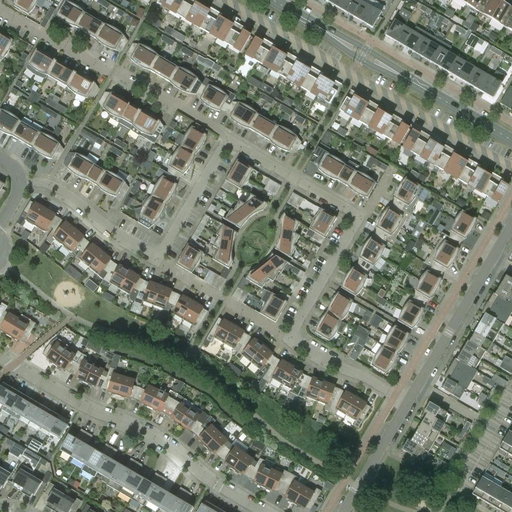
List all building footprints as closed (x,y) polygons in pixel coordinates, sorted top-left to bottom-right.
[(34,9),(36,6),(25,0),(15,0),(15,3),(14,7),(28,15),(31,12),(34,9)] [(169,11),(175,0),(158,0),(157,4),(169,11)] [(175,0),(169,11),(181,18),(191,0),(175,0)] [(196,0),(191,0),(181,18),(193,25),(202,8),(196,5),(198,1),(198,2),(198,1),(196,0)] [(352,0),(340,0),(336,8),(345,13),(352,0)] [(357,0),(352,0),(345,13),(354,18),(363,3),(357,0)] [(418,3),(415,2),(412,0),(405,0),(404,2),(414,9),(418,3)] [(485,0),(469,0),(466,5),(479,12),(485,0)] [(499,0),(485,0),(479,12),(491,19),(502,2),(499,0)] [(62,22),(65,24),(75,6),(73,5),(70,3),(67,2),(64,2),(56,16),(59,19),(62,22)] [(511,12),(511,7),(502,2),(491,19),(504,27),(511,12)] [(371,8),(363,3),(354,18),(363,23),(371,8)] [(78,8),(75,6),(65,24),(66,24),(70,26),(73,27),(76,28),(84,13),(82,11),(80,9),(78,8)] [(371,8),(363,23),(372,29),(381,13),(372,7),(371,8)] [(209,12),(202,8),(193,25),(205,32),(216,12),(211,8),(210,9),(211,9),(209,12)] [(216,12),(205,32),(217,39),(226,22),(220,19),(221,15),(222,16),(222,15),(216,12)] [(76,28),(86,34),(94,19),(84,13),(76,28)] [(404,27),(406,23),(397,17),(385,36),(395,42),(404,27)] [(104,25),(94,19),(86,34),(95,39),(104,25)] [(133,19),(130,24),(135,27),(139,22),(133,19)] [(152,25),(157,28),(161,23),(155,20),(152,25)] [(233,26),(226,22),(217,39),(229,46),(240,26),(234,22),(234,23),(233,26)] [(473,23),(470,30),(475,33),(479,26),(473,23)] [(102,45),(104,47),(115,29),(111,27),(108,26),(104,25),(95,39),(98,42),(100,44),(102,45)] [(240,26),(229,46),(241,53),(250,37),(244,33),(245,29),(246,30),(246,29),(240,26)] [(413,32),(404,27),(395,42),(404,47),(413,32)] [(117,31),(115,29),(104,47),(107,48),(110,49),(113,50),(116,51),(117,49),(122,52),(128,42),(126,39),(124,37),(122,35),(120,33),(117,31)] [(421,37),(413,32),(404,47),(413,52),(421,37)] [(421,37),(413,52),(421,58),(433,37),(425,32),(421,37)] [(0,47),(9,52),(10,50),(11,47),(12,44),(13,41),(0,33),(0,47)] [(495,42),(498,37),(492,33),(489,38),(495,42)] [(465,44),(474,49),(479,39),(471,34),(465,44)] [(439,48),(442,42),(433,37),(421,58),(430,63),(439,48)] [(246,56),(258,63),(270,43),(264,40),(263,40),(264,40),(262,43),(255,39),(255,40),(246,56)] [(488,45),(479,39),(474,49),(482,54),(488,45)] [(275,46),(270,43),(258,63),(270,70),(279,54),(273,50),(274,47),(275,47),(275,46)] [(132,44),(127,54),(131,57),(130,59),(133,63),(136,65),(139,67),(150,49),(147,48),(144,47),(141,46),(138,45),(135,45),(132,44)] [(7,55),(9,52),(0,47),(0,62),(1,62),(3,59),(5,57),(7,55)] [(439,68),(448,53),(439,48),(430,63),(439,68)] [(150,49),(139,67),(140,68),(144,70),(147,71),(150,71),(159,57),(157,55),(154,53),(152,51),(150,49)] [(35,75),(47,54),(44,53),(40,51),(36,50),(25,68),(28,71),(32,73),(35,75)] [(457,58),(448,53),(439,68),(448,73),(457,58)] [(50,56),(47,54),(35,75),(38,77),(41,78),(45,80),(47,76),(56,62),(53,59),(50,56)] [(270,70),(282,77),(293,57),(288,54),(287,54),(288,54),(286,57),(279,54),(270,70)] [(207,59),(205,59),(198,56),(196,60),(211,69),(214,64),(207,59)] [(159,57),(150,71),(160,77),(168,63),(159,57)] [(299,60),(293,57),(282,77),(294,84),(303,68),(297,64),(298,61),(299,61),(299,60)] [(457,58),(448,73),(457,78),(465,63),(457,58)] [(57,82),(66,67),(56,62),(47,76),(57,82)] [(168,63),(160,77),(170,83),(178,68),(168,63)] [(474,68),(465,63),(457,78),(465,83),(474,68)] [(76,73),(66,67),(57,82),(67,88),(67,87),(76,73)] [(178,68),(170,83),(172,85),(174,87),(176,89),(178,90),(189,72),(186,71),(184,70),(181,69),(178,68)] [(294,84),(306,91),(317,71),(311,68),(310,71),(303,68),(294,84)] [(474,89),(483,73),(474,68),(465,83),(474,89)] [(323,74),(317,71),(306,91),(318,98),(327,82),(320,78),(322,75),(323,75),(323,74)] [(191,92),(196,95),(202,85),(201,83),(199,82),(198,80),(196,78),(194,76),(192,74),(189,72),(178,90),(181,92),(184,93),(187,94),(190,95),(191,92)] [(76,95),(86,77),(83,76),(79,74),(76,73),(67,87),(67,88),(69,90),(71,92),(74,93),(76,95)] [(492,79),(492,78),(483,73),(474,89),(483,94),(492,79)] [(89,79),(86,77),(76,95),(79,97),(83,98),(86,99),(90,100),(93,100),(99,90),(94,87),(96,85),(94,83),(91,81),(89,79)] [(492,79),(483,94),(493,99),(502,84),(492,78),(492,79)] [(318,98),(330,105),(341,86),(341,85),(335,81),(335,82),(334,85),(327,82),(318,98)] [(206,106),(209,108),(219,90),(216,89),(214,87),(211,87),(208,86),(206,85),(204,85),(202,85),(196,95),(201,98),(199,100),(201,102),(204,104),(206,106)] [(230,106),(232,103),(235,96),(220,87),(219,90),(209,108),(211,109),(214,110),(217,111),(220,112),(221,110),(226,113),(230,106)] [(511,88),(510,87),(500,104),(511,112),(510,115),(511,115),(511,88)] [(339,110),(351,118),(361,101),(354,98),(356,95),(357,95),(357,94),(351,90),(350,91),(351,91),(339,110)] [(109,114),(111,116),(122,98),(119,97),(116,95),(113,94),(111,94),(109,96),(104,93),(99,103),(100,106),(102,108),(104,110),(106,112),(109,114)] [(45,103),(54,109),(57,104),(52,100),(48,98),(45,103)] [(122,98),(111,116),(110,119),(120,125),(122,120),(131,105),(129,103),(126,101),(124,100),(122,98)] [(286,98),(282,103),(290,107),(293,102),(286,98)] [(368,105),(361,101),(351,118),(363,125),(375,105),(369,101),(369,102),(368,105)] [(232,103),(230,106),(226,113),(231,115),(229,118),(232,121),(236,123),(239,125),(249,108),(246,106),(244,105),(241,104),(238,103),(235,103),(232,103)] [(67,109),(57,104),(54,109),(64,115),(67,109)] [(129,130),(132,126),(140,111),(131,105),(122,120),(120,125),(129,130)] [(381,108),(375,105),(363,125),(375,132),(385,115),(378,112),(380,109),(381,108)] [(249,108),(239,125),(239,126),(243,128),(246,129),(250,130),(258,115),(256,113),(254,111),(251,109),(249,108)] [(0,131),(1,132),(11,115),(9,113),(4,111),(0,110),(0,131)] [(140,111),(132,126),(129,130),(139,136),(140,135),(141,133),(151,115),(149,114),(146,113),(143,112),(140,111)] [(12,115),(11,115),(1,132),(5,134),(8,136),(12,137),(20,122),(18,119),(15,117),(12,115)] [(151,115),(141,133),(140,135),(155,144),(164,128),(159,125),(161,123),(158,121),(156,119),(154,117),(151,115)] [(258,115),(250,130),(259,135),(268,121),(258,115)] [(391,119),(385,115),(375,132),(387,139),(399,119),(393,115),(393,116),(391,119)] [(12,137),(22,142),(30,128),(32,125),(32,122),(25,118),(22,120),(20,122),(12,137)] [(399,119),(387,139),(399,146),(409,130),(402,126),(404,122),(404,123),(405,122),(399,119)] [(268,121),(259,135),(269,141),(278,127),(268,121)] [(186,134),(184,137),(202,147),(203,144),(204,141),(206,139),(206,136),(205,135),(207,131),(196,124),(192,127),(190,129),(188,132),(186,134)] [(173,130),(168,127),(163,137),(167,140),(169,137),(170,137),(174,130),(173,130)] [(278,127),(269,141),(271,143),(273,145),(275,147),(278,148),(288,131),(286,129),(283,128),(280,127),(278,127)] [(40,133),(30,128),(22,142),(31,148),(40,133)] [(291,133),(288,131),(278,148),(280,150),(283,151),(286,152),(289,153),(290,150),(295,153),(301,144),(299,141),(298,139),(295,137),(293,134),(291,133)] [(403,148),(415,155),(427,135),(421,132),(421,133),(419,136),(412,132),(403,148)] [(38,153),(40,155),(51,138),(48,136),(45,135),(43,134),(40,133),(31,148),(32,148),(33,150),(35,152),(38,153)] [(433,139),(427,135),(415,155),(427,162),(437,146),(430,142),(432,139),(433,139)] [(200,149),(202,147),(184,137),(183,139),(181,145),(180,147),(195,156),(196,153),(200,149)] [(327,146),(330,141),(324,137),(321,143),(327,146)] [(53,139),(51,138),(40,155),(43,156),(45,158),(48,159),(52,160),(53,157),(58,160),(64,150),(60,145),(58,143),(55,141),(53,139)] [(324,175),(327,177),(337,159),(335,158),(332,157),(329,156),(330,149),(320,143),(313,155),(318,158),(314,164),(319,167),(318,169),(320,171),(322,174),(324,175)] [(443,150),(437,146),(427,162),(439,169),(451,149),(445,146),(444,146),(445,147),(443,150)] [(194,158),(195,156),(180,147),(178,149),(175,154),(173,156),(190,166),(192,164),(194,158)] [(439,169),(451,176),(460,160),(454,156),(456,153),(451,149),(439,169)] [(69,153),(63,163),(68,166),(67,169),(69,171),(71,172),(73,174),(76,176),(86,159),(83,157),(80,156),(78,155),(75,154),(69,153)] [(189,169),(190,166),(173,156),(172,159),(170,162),(169,165),(168,169),(167,173),(168,173),(178,179),(180,174),(183,176),(185,174),(187,171),(189,169)] [(88,160),(86,159),(76,176),(78,177),(80,178),(84,180),(87,180),(95,166),(93,164),(90,161),(88,160)] [(340,161),(337,159),(327,177),(329,178),(332,180),(335,180),(338,181),(346,167),(344,165),(342,163),(340,161)] [(467,164),(460,160),(451,176),(463,183),(474,163),(469,160),(468,160),(469,161),(467,164)] [(231,171),(247,180),(253,170),(237,161),(231,171)] [(347,187),(356,172),(359,167),(349,161),(346,167),(338,181),(347,187)] [(463,183),(475,190),(484,174),(478,170),(479,167),(480,167),(480,166),(474,163),(463,183)] [(95,166),(87,180),(97,186),(105,172),(95,166)] [(175,184),(178,179),(168,173),(167,173),(159,169),(156,175),(161,178),(159,181),(157,183),(155,186),(173,196),(174,193),(176,189),(177,185),(175,184)] [(241,190),(247,180),(231,171),(225,181),(238,188),(241,190)] [(106,193),(116,176),(114,175),(111,173),(108,172),(105,172),(97,186),(99,188),(101,190),(103,192),(106,193)] [(359,173),(356,172),(347,187),(350,190),(353,192),(356,194),(367,177),(364,175),(361,174),(359,173)] [(416,181),(422,184),(426,178),(420,174),(416,181)] [(491,178),(484,174),(475,190),(487,197),(498,177),(492,174),(492,175),(491,178)] [(116,176),(106,193),(108,195),(111,196),(114,197),(117,198),(118,196),(123,198),(129,189),(126,185),(123,181),(121,179),(119,178),(116,176)] [(369,178),(367,177),(356,194),(359,196),(363,197),(367,199),(376,184),(374,182),(372,180),(369,178)] [(487,197),(499,204),(508,188),(501,184),(503,181),(504,181),(504,180),(498,177),(487,197)] [(400,185),(398,187),(418,199),(424,189),(406,178),(403,181),(400,185)] [(264,190),(269,193),(275,183),(270,180),(264,190)] [(225,181),(221,188),(234,195),(238,188),(225,181)] [(281,186),(275,183),(269,193),(275,196),(281,186)] [(152,193),(151,197),(166,205),(168,203),(171,200),(173,196),(155,186),(153,190),(152,193)] [(412,210),(418,199),(398,187),(397,190),(395,194),(394,199),(396,200),(393,205),(411,215),(414,211),(412,210)] [(293,193),(287,203),(292,207),(298,196),(293,193)] [(260,212),(263,211),(267,204),(250,195),(248,199),(245,201),(244,204),(258,213),(260,212)] [(133,200),(128,196),(123,205),(128,209),(133,200)] [(304,200),(298,196),(292,207),(298,210),(304,200)] [(166,205),(151,197),(148,200),(146,203),(144,206),(161,216),(163,213),(164,209),(166,205)] [(47,207),(40,205),(40,206),(35,204),(30,201),(17,224),(22,226),(25,221),(35,227),(47,207)] [(255,215),(258,213),(244,204),(239,202),(237,206),(234,208),(232,211),(248,220),(250,218),(252,216),(255,215)] [(408,220),(411,215),(393,205),(390,210),(388,208),(385,211),(382,215),(381,217),(401,229),(407,219),(408,220)] [(159,219),(161,216),(144,206),(142,209),(140,213),(139,217),(138,223),(148,229),(151,224),(154,225),(156,223),(159,219)] [(52,211),(47,207),(35,227),(45,233),(49,227),(53,230),(60,219),(55,216),(51,213),(52,211)] [(232,211),(231,210),(229,214),(226,216),(224,219),(223,219),(240,229),(242,227),(244,224),(246,222),(248,220),(232,211)] [(315,220),(331,229),(337,219),(321,210),(315,220)] [(456,218),(455,220),(472,231),(474,228),(475,225),(476,222),(477,220),(462,211),(460,213),(458,215),(456,218)] [(487,221),(491,216),(484,212),(481,218),(487,221)] [(295,235),(296,234),(297,231),(298,228),(300,224),(284,214),(280,221),(280,223),(280,224),(280,226),(295,235)] [(395,240),(401,229),(381,217),(379,220),(377,224),(376,229),(379,230),(376,235),(382,239),(385,241),(394,245),(397,241),(395,240)] [(62,246),(76,228),(71,225),(70,226),(66,223),(65,223),(60,219),(53,230),(46,240),(51,244),(54,240),(62,246)] [(433,228),(436,222),(430,219),(427,224),(433,228)] [(325,239),(331,229),(315,220),(309,230),(315,233),(325,239)] [(420,220),(411,235),(418,239),(427,224),(420,220)] [(471,233),(472,231),(455,220),(453,223),(452,225),(451,228),(450,232),(450,235),(450,238),(460,244),(462,239),(465,240),(467,238),(469,235),(471,233)] [(216,236),(217,236),(233,245),(234,243),(235,240),(236,237),(238,234),(220,224),(221,225),(219,228),(218,232),(216,236)] [(300,237),(296,234),(295,235),(280,226),(280,229),(280,232),(280,235),(279,238),(295,248),(295,247),(297,244),(297,241),(300,237)] [(81,233),(76,228),(62,246),(71,253),(75,248),(80,251),(88,242),(83,238),(84,238),(80,234),(81,233)] [(321,244),(325,239),(315,233),(311,239),(321,244)] [(460,244),(450,238),(442,233),(438,238),(440,239),(434,249),(437,250),(455,261),(456,259),(457,256),(458,253),(459,250),(457,248),(460,244)] [(365,245),(363,247),(381,258),(382,255),(384,251),(385,246),(385,241),(382,239),(376,235),(373,240),(371,238),(367,241),(365,245)] [(232,248),(233,245),(217,236),(216,239),(215,243),(213,247),(217,249),(232,258),(232,255),(232,252),(232,248)] [(276,247),(275,249),(292,260),(293,259),(292,259),(293,255),(294,252),(296,248),(295,247),(295,248),(279,238),(278,241),(277,244),(276,247)] [(188,245),(201,253),(204,247),(191,239),(188,245)] [(89,268),(103,250),(98,247),(96,248),(93,245),(92,245),(88,242),(80,251),(75,257),(89,268)] [(182,255),(197,264),(203,254),(201,253),(188,245),(182,255)] [(314,246),(311,251),(316,254),(319,249),(314,246)] [(379,261),(381,258),(363,247),(361,250),(360,254),(359,259),(361,260),(358,265),(368,271),(372,268),(376,264),(379,261)] [(232,259),(232,258),(217,249),(215,252),(215,256),(212,260),(229,269),(233,262),(232,259)] [(455,261),(437,250),(434,249),(429,258),(427,257),(424,263),(432,268),(442,273),(445,269),(447,270),(449,268),(451,266),(453,263),(455,261)] [(108,255),(103,250),(89,268),(98,276),(103,280),(107,273),(115,263),(110,260),(111,260),(107,256),(108,255)] [(280,273),(281,274),(284,270),(286,267),(288,265),(289,265),(290,265),(272,254),(270,258),(267,261),(265,264),(280,273)] [(192,274),(197,264),(182,255),(176,265),(192,274)] [(119,290),(131,270),(125,267),(124,269),(120,266),(119,267),(115,263),(107,273),(103,280),(100,284),(107,289),(110,284),(119,290)] [(278,276),(280,273),(265,264),(262,266),(260,268),(257,269),(254,271),(269,280),(273,282),(275,278),(278,276)] [(367,276),(368,271),(358,265),(355,270),(353,268),(350,271),(347,275),(345,277),(363,288),(364,285),(366,281),(367,276)] [(420,279),(419,281),(437,291),(438,289),(439,287),(440,283),(441,280),(439,278),(442,273),(432,268),(430,269),(428,271),(426,272),(424,274),(422,277),(420,279)] [(136,274),(131,270),(119,290),(130,296),(133,289),(139,292),(145,281),(140,278),(136,275),(136,274)] [(251,272),(250,272),(246,279),(262,289),(264,285),(267,283),(269,280),(254,271),(251,272)] [(76,272),(71,277),(77,282),(82,276),(76,272)] [(209,284),(214,287),(220,277),(214,274),(209,284)] [(500,286),(511,292),(511,279),(506,276),(500,286)] [(226,280),(220,277),(214,287),(220,290),(226,280)] [(361,291),(363,288),(345,277),(344,280),(342,284),(341,289),(355,297),(358,294),(361,291)] [(89,280),(85,286),(94,293),(99,287),(89,280)] [(153,306),(162,285),(155,283),(155,284),(150,283),(145,281),(139,292),(133,304),(141,307),(143,302),(153,306)] [(435,293),(437,291),(419,281),(418,283),(417,286),(416,289),(415,292),(415,295),(415,298),(424,303),(427,299),(429,300),(432,298),(434,296),(435,293)] [(168,288),(162,285),(153,306),(164,310),(167,304),(172,306),(177,294),(172,292),(172,291),(167,289),(168,288)] [(511,292),(500,286),(495,295),(494,295),(511,305),(511,292)] [(232,298),(237,301),(243,291),(238,287),(232,298)] [(249,294),(243,291),(237,301),(243,304),(249,294)] [(277,297),(287,303),(291,297),(280,292),(277,297)] [(332,300),(331,302),(348,313),(350,310),(351,306),(353,302),(338,293),(335,296),(332,300)] [(183,320),(194,300),(188,298),(187,299),(183,297),(177,294),(172,306),(176,308),(173,315),(183,320)] [(266,304),(281,313),(287,303),(277,297),(272,294),(266,304)] [(511,312),(511,305),(494,295),(495,295),(493,294),(487,303),(510,316),(511,312)] [(421,308),(424,303),(415,298),(412,299),(409,301),(407,304),(405,306),(403,308),(402,311),(419,321),(421,319),(422,316),(423,313),(424,310),(421,308)] [(200,304),(194,300),(183,320),(192,326),(190,331),(195,334),(208,312),(203,309),(203,308),(199,306),(200,304)] [(346,316),(348,313),(331,302),(329,305),(328,307),(327,311),(326,313),(341,322),(342,320),(345,317),(346,316)] [(504,326),(510,316),(487,303),(482,313),(485,315),(485,314),(503,325),(504,326)] [(275,323),(281,313),(266,304),(260,314),(275,323)] [(9,337),(19,320),(5,311),(4,311),(0,318),(0,329),(0,330),(4,332),(3,334),(9,337)] [(418,324),(419,321),(402,311),(400,313),(399,316),(398,319),(398,322),(412,330),(414,328),(416,326),(418,324)] [(340,324),(341,322),(326,313),(325,315),(322,318),(321,319),(319,322),(337,332),(338,330),(339,328),(340,324)] [(485,314),(485,315),(480,324),(498,334),(503,325),(485,314)] [(22,315),(19,320),(9,337),(15,340),(15,339),(19,341),(20,341),(25,344),(36,324),(22,315)] [(369,325),(375,328),(381,318),(375,315),(369,325)] [(223,321),(219,318),(206,340),(209,342),(211,343),(214,339),(224,344),(235,324),(229,322),(228,323),(224,321),(223,321)] [(335,335),(337,332),(319,322),(317,325),(316,329),(315,333),(329,342),(332,339),(335,335)] [(241,328),(235,324),(224,344),(234,350),(238,344),(242,346),(249,336),(244,333),(244,332),(240,330),(241,328)] [(474,333),(492,344),(498,334),(480,324),(474,333)] [(388,334),(387,336),(405,346),(406,344),(407,342),(408,338),(409,335),(395,326),(392,329),(390,332),(388,334)] [(474,333),(469,342),(485,352),(489,355),(495,345),(492,344),(474,333)] [(249,336),(242,346),(235,357),(240,361),(243,357),(250,363),(265,345),(259,342),(258,343),(254,340),(249,336)] [(403,349),(405,346),(387,336),(386,339),(384,342),(384,344),(383,346),(397,355),(399,353),(401,351),(403,349)] [(57,339),(49,344),(42,354),(47,358),(50,361),(49,362),(55,366),(66,350),(68,347),(57,339)] [(485,352),(469,342),(467,341),(462,351),(480,361),(485,352)] [(86,348),(91,350),(94,344),(89,342),(86,348)] [(270,350),(265,345),(250,363),(259,370),(264,365),(269,369),(277,359),(272,355),(273,355),(269,351),(270,350)] [(397,357),(397,355),(383,346),(381,348),(379,350),(377,353),(376,355),(393,365),(395,363),(396,360),(397,357)] [(75,356),(66,350),(55,366),(60,370),(61,368),(65,371),(70,374),(82,354),(78,352),(75,356)] [(474,370),(480,361),(462,351),(456,360),(474,371),(474,370)] [(85,384),(93,366),(84,361),(86,356),(82,354),(70,374),(76,377),(80,379),(79,381),(85,384)] [(392,368),(393,365),(376,355),(374,358),(373,361),(372,363),(371,366),(386,375),(388,373),(390,370),(392,368)] [(511,360),(505,356),(502,362),(511,367),(511,360)] [(277,359),(269,369),(262,379),(269,384),(272,379),(282,385),(293,365),(287,362),(286,364),(282,361),(282,362),(277,359)] [(456,360),(455,359),(449,368),(472,382),(477,372),(474,370),(474,371),(456,360)] [(511,375),(511,373),(511,367),(502,362),(499,367),(511,375)] [(299,369),(293,365),(282,385),(292,391),(291,393),(297,397),(307,377),(302,374),(302,373),(298,371),(299,369)] [(106,378),(102,375),(104,371),(93,366),(85,384),(91,387),(92,385),(96,387),(102,389),(106,378)] [(118,397),(124,378),(114,374),(115,370),(110,368),(106,378),(102,389),(108,391),(108,392),(112,393),(112,395),(118,397)] [(472,382),(449,368),(444,378),(447,380),(465,390),(465,391),(466,391),(472,382)] [(494,375),(491,380),(495,383),(504,388),(507,382),(494,375)] [(316,402),(325,380),(318,378),(318,380),(313,378),(313,379),(307,377),(297,397),(305,399),(305,398),(316,402)] [(135,400),(140,388),(133,386),(134,381),(124,378),(118,397),(124,399),(125,397),(129,398),(135,400)] [(492,388),(495,383),(491,380),(489,379),(486,384),(492,388)] [(331,383),(325,380),(316,402),(325,405),(323,410),(329,412),(340,390),(335,387),(330,385),(331,383)] [(447,380),(441,389),(459,400),(465,391),(465,390),(447,380)] [(0,404),(2,406),(12,390),(3,384),(1,387),(0,386),(0,404)] [(140,388),(135,400),(141,402),(140,403),(144,405),(144,406),(150,409),(158,391),(148,386),(146,391),(140,388)] [(10,415),(21,395),(12,390),(2,406),(0,409),(10,415)] [(338,411),(346,416),(357,396),(351,393),(350,395),(346,392),(346,393),(340,390),(329,412),(335,416),(338,411)] [(168,396),(158,391),(150,409),(156,412),(156,411),(161,412),(166,415),(178,395),(170,391),(168,396)] [(480,399),(484,401),(487,397),(481,393),(478,398),(480,399)] [(31,401),(21,395),(10,415),(19,420),(21,417),(31,401)] [(178,395),(166,415),(171,418),(171,419),(175,421),(174,423),(179,427),(191,410),(182,404),(185,400),(178,395)] [(357,396),(346,416),(355,422),(352,426),(358,429),(371,408),(366,405),(366,404),(362,402),(363,400),(357,396)] [(31,401),(21,417),(30,422),(40,406),(31,401)] [(429,403),(424,412),(442,423),(442,422),(447,413),(429,403)] [(40,406),(30,422),(28,426),(38,432),(38,430),(49,412),(40,406)] [(200,416),(191,410),(179,427),(185,430),(186,429),(189,431),(190,431),(195,434),(203,425),(206,421),(210,417),(203,412),(200,416)] [(48,436),(49,433),(59,417),(49,412),(38,430),(48,436)] [(442,423),(424,412),(420,419),(423,421),(421,423),(439,434),(445,424),(442,422),(442,423)] [(68,422),(59,417),(49,433),(60,440),(68,426),(66,425),(68,422)] [(195,434),(199,439),(202,442),(201,444),(206,448),(220,434),(206,421),(195,434)] [(460,434),(464,436),(471,424),(467,422),(460,434)] [(416,433),(434,443),(439,434),(421,423),(416,433)] [(72,458),(79,445),(86,433),(81,430),(75,440),(69,436),(69,435),(60,451),(72,458)] [(499,449),(508,454),(511,447),(511,433),(509,431),(499,449)] [(86,433),(79,445),(72,458),(85,465),(93,451),(86,447),(92,436),(86,433)] [(425,451),(428,453),(434,443),(416,433),(410,442),(425,451)] [(228,441),(220,434),(206,448),(210,453),(212,451),(215,455),(215,454),(220,458),(228,449),(224,445),(228,441)] [(419,460),(425,451),(410,442),(407,440),(401,451),(408,455),(405,460),(404,460),(414,466),(418,460),(419,460)] [(94,478),(97,473),(104,460),(112,448),(106,444),(100,455),(93,451),(85,465),(81,471),(94,478)] [(220,458),(225,462),(225,463),(228,465),(227,467),(233,471),(244,454),(231,445),(228,449),(220,458)] [(112,448),(104,460),(97,473),(102,475),(102,481),(107,484),(118,465),(111,461),(117,451),(112,448)] [(255,468),(250,465),(253,461),(244,454),(233,471),(238,474),(239,473),(243,475),(248,479),(255,468)] [(122,487),(129,475),(136,462),(131,459),(125,469),(118,465),(107,484),(106,485),(119,492),(122,487)] [(255,468),(248,479),(254,481),(254,482),(258,484),(257,485),(263,488),(272,470),(274,466),(260,459),(255,468)] [(136,462),(129,475),(122,487),(119,492),(131,500),(143,480),(136,476),(142,466),(136,462)] [(0,468),(0,489),(2,487),(3,488),(11,474),(0,468)] [(22,492),(31,476),(20,470),(12,483),(14,484),(12,487),(22,492)] [(281,475),(272,470),(263,488),(269,491),(270,490),(274,492),(274,491),(280,494),(291,474),(284,470),(281,475)] [(52,475),(47,472),(42,481),(47,484),(52,475)] [(147,502),(154,489),(161,477),(156,474),(150,484),(143,480),(131,500),(144,507),(147,502)] [(298,478),(291,474),(280,494),(286,497),(285,498),(289,500),(288,501),(294,505),(304,488),(295,482),(298,478)] [(42,482),(31,476),(22,492),(31,498),(32,495),(34,496),(42,482)] [(161,477),(154,489),(147,502),(159,509),(168,494),(161,491),(167,480),(161,477)] [(481,500),(491,483),(482,477),(472,495),(481,500)] [(500,488),(491,483),(481,500),(490,505),(500,488)] [(56,511),(65,495),(54,489),(56,487),(50,484),(44,494),(49,497),(46,503),(47,504),(46,507),(56,511)] [(164,511),(174,511),(179,504),(186,492),(180,488),(174,498),(168,494),(159,509),(164,511)] [(304,488),(294,505),(300,508),(301,507),(305,509),(305,508),(310,511),(321,492),(316,488),(313,493),(304,488)] [(499,511),(509,493),(500,488),(490,505),(499,511)] [(186,492),(179,504),(174,511),(190,511),(193,508),(192,509),(186,505),(192,495),(186,492)] [(509,511),(511,507),(511,494),(509,493),(499,511),(501,511),(509,511)] [(75,502),(65,495),(56,511),(69,511),(71,510),(74,511),(76,511),(82,502),(77,499),(75,502)] [(197,511),(211,511),(215,508),(205,502),(203,505),(202,504),(197,511)]
